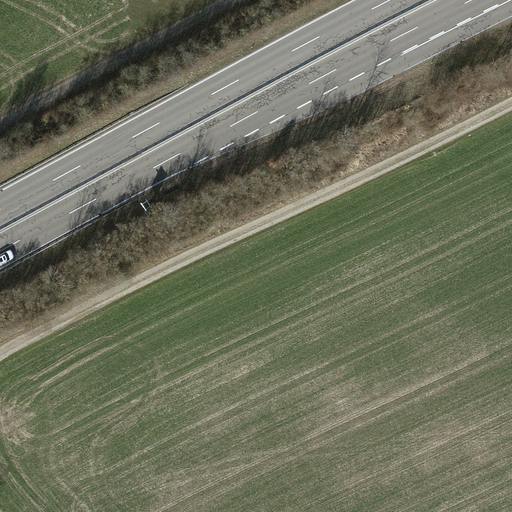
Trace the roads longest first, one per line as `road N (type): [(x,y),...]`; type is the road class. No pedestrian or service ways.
road 1 (track): [(511,100),(0,356)]
road 2 (trunk): [(0,251),(472,0)]
road 3 (trunk): [(390,0),(0,210)]
road 4 (track): [(0,125),(231,0)]
